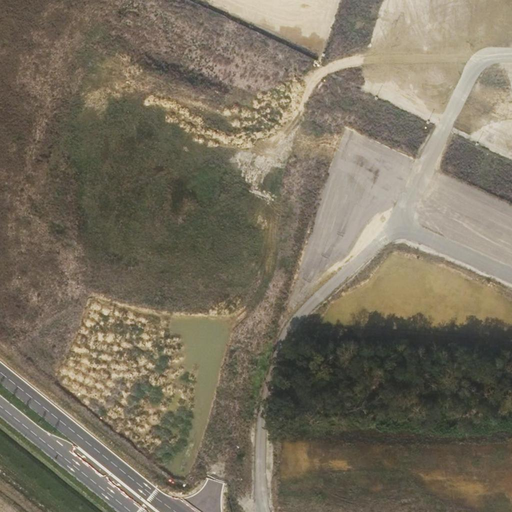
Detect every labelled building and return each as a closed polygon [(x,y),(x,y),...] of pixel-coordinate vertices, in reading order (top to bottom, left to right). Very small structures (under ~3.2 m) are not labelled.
[(511,0),(387,0),(366,69),(447,100),(486,38),(511,38),(511,0)] [(487,112),(488,124),(511,135),(511,58),(499,88),(487,112)] [(411,152),(361,125),(349,129),(314,237),(320,247),(351,245),(360,241),(365,214),(369,209),(397,197),(415,160),(411,152)] [(511,201),(445,170),(438,169),(423,202),(425,209),(511,251),(511,201)] [(511,511),(511,434),(287,435),(308,497),(326,511),(511,511)]
